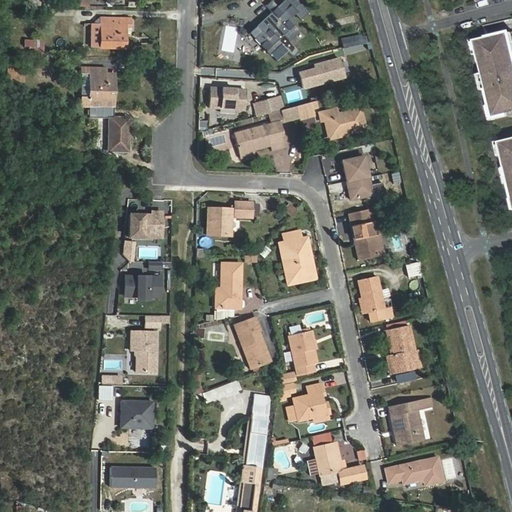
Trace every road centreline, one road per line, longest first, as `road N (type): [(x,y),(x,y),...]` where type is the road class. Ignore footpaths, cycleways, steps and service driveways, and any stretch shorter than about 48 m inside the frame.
road 1 (residential): [(187,0),(182,177),(297,185),(314,196),(376,445)]
road 2 (primary): [(511,463),(453,252)]
road 3 (primary): [(373,0),(431,180)]
road 4 (primary): [(431,180),(398,35)]
